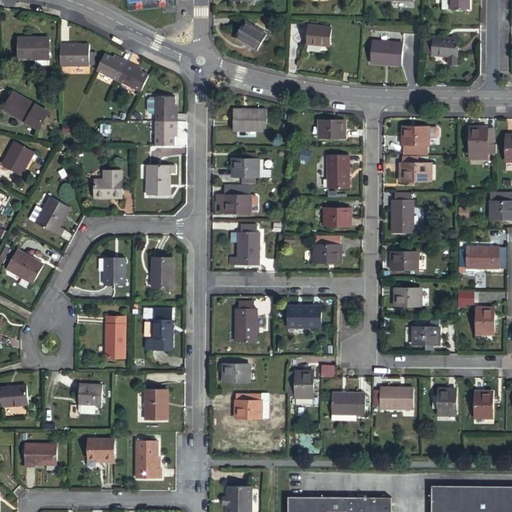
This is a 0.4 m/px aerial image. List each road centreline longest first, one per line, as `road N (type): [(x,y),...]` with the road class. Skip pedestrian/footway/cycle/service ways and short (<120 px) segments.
road 1 (residential): [(511,371),(367,366),(367,284)]
road 2 (residential): [(198,226),(90,226),(38,322)]
road 3 (residential): [(367,284),(373,97)]
road 4 (residential): [(196,499),(26,499),(26,511)]
road 5 (residential): [(373,97),(276,83),(201,61)]
road 6 (residential): [(201,61),(198,226)]
road 7 (residential): [(201,61),(67,0)]
road 8 (residential): [(199,282),(194,422)]
